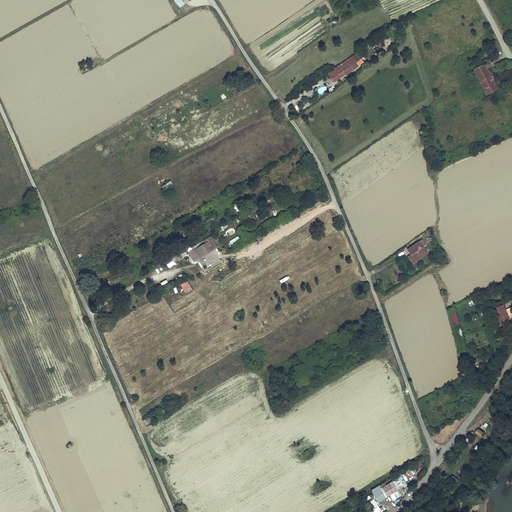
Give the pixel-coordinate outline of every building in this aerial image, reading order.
[(389,37),(393,44),(397,41),(393,35),(389,37)] [(359,51),(351,56),(358,66),(364,62),(360,56),(362,55),(359,51)] [(353,59),(351,56),(339,65),(341,68),(353,59)] [(358,66),(353,59),(341,68),(330,75),(334,81),(345,73),(345,74),(359,66),(358,66)] [(494,83),(485,64),(474,69),(487,94),(496,89),(493,84),(494,83)] [(330,75),(341,68),(339,65),(328,73),(330,75)] [(215,216),(207,220),(209,222),(210,224),(217,220),(215,216)] [(190,254),(194,261),(218,248),(211,236),(204,240),(205,244),(193,251),(193,250),(189,252),(190,254)] [(240,239),(238,236),(229,242),(231,245),(240,239)] [(422,239),(408,249),(411,254),(416,261),(428,253),(423,247),(426,245),(422,239)] [(414,263),(416,261),(411,254),(408,256),(414,263)] [(192,289),(185,278),(179,282),(186,293),(192,289)] [(505,310),(502,305),(492,310),(494,315),(497,314),(502,327),(511,323),(511,322),(506,310),(506,309),(505,310)] [(459,323),(455,307),(448,310),(452,325),(458,323),(459,323)] [(452,325),(454,330),(454,331),(458,344),(460,353),(462,359),(467,356),(464,343),(465,342),(461,327),(460,328),(458,323),(452,325)] [(500,341),(495,330),(493,325),(488,327),(495,343),(500,341)] [(144,421),(146,425),(156,419),(155,417),(152,418),(151,417),(144,421)] [(485,433),(478,429),(476,433),(482,437),(485,433)] [(482,454),(485,450),(477,445),(475,449),(482,454)] [(408,485),(402,475),(398,477),(403,487),(408,485)] [(397,490),(392,481),(386,485),(381,488),(386,497),(390,495),(393,500),(400,495),(397,490)] [(386,497),(381,488),(379,485),(371,490),(379,502),(386,497)] [(373,509),(378,507),(373,495),(368,496),(373,509)]
